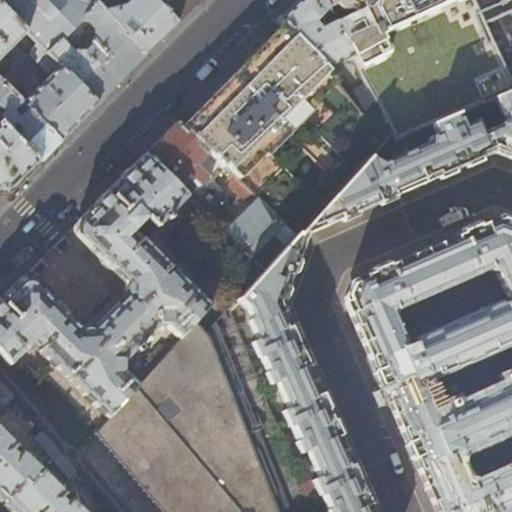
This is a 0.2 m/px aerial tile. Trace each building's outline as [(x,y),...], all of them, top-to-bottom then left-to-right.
[(0,0),(0,8),(24,33),(36,45),(95,103),(122,76),(143,55),(92,0),(0,0)] [(92,0),(143,55),(159,39),(196,0),(92,0)] [(323,68),(349,56),(319,0),(296,0),(294,3),(277,20),(285,29),(318,62),(323,68)] [(511,0),(319,0),(349,56),(364,84),(373,102),(391,133),(394,138),(431,123),(454,114),(492,97),(511,88),(511,0)] [(0,58),(24,33),(0,8),(0,58)] [(296,237),(299,234),(368,159),(391,133),(373,102),(359,112),(343,92),(323,68),(318,62),(285,29),(275,39),(225,89),(183,132),(219,168),(223,165),(234,176),(250,193),(257,200),(281,222),(294,235),(296,237)] [(29,57),(50,78),(41,86),(31,77),(24,85),(24,92),(30,98),(23,105),(27,111),(58,141),(75,124),(95,103),(36,45),(31,49),(29,57)] [(10,113),(19,104),(0,84),(0,111),(3,114),(0,117),(0,118),(1,120),(0,121),(0,126),(36,163),(48,151),(58,141),(27,111),(17,120),(10,113)] [(373,102),(364,84),(343,92),(359,112),(373,102)] [(511,88),(492,97),(503,122),(480,132),(490,154),(494,152),(511,159),(511,88)] [(431,123),(435,132),(427,136),(426,144),(408,151),(422,183),(461,167),(490,154),(480,132),(474,120),(460,126),(454,114),(431,123)] [(220,169),(219,168),(183,132),(174,125),(162,138),(143,157),(172,186),(184,174),(195,186),(190,191),(214,214),(218,211),(222,214),(227,209),(213,196),(219,189),(210,179),(220,169)] [(0,192),(8,192),(22,177),(36,163),(0,126),(0,192)] [(377,165),(368,159),(299,234),(305,238),(307,234),(312,232),(383,201),(422,183),(408,151),(377,165)] [(194,322),(207,306),(140,240),(137,241),(130,233),(143,219),(153,229),(163,219),(167,222),(170,219),(167,216),(184,199),(172,186),(143,157),(122,177),(82,219),(70,230),(96,256),(97,261),(103,267),(107,271),(110,270),(124,284),(123,291),(125,295),(91,330),(86,327),(79,329),(65,316),(65,311),(55,303),(53,303),(24,276),(0,301),(0,355),(8,366),(33,341),(41,348),(39,351),(40,353),(108,419),(136,387),(120,371),(119,364),(133,351),(136,353),(139,350),(137,347),(141,342),(144,344),(146,342),(144,339),(157,326),(166,326),(179,338),(194,322)] [(244,199),(250,193),(234,176),(228,182),(244,199)] [(281,222),(257,200),(225,232),(250,257),(281,222)] [(511,224),(495,218),(469,229),(423,250),(440,290),(486,269),(494,271),(498,280),(511,273),(511,224)] [(296,237),(294,235),(238,300),(248,309),(251,316),(247,320),(250,326),(282,312),(279,304),(292,271),(305,238),(299,234),(296,237)] [(440,290),(423,250),(381,268),(353,280),(344,302),(360,340),(396,324),(392,317),(395,309),(440,290)] [(502,304),(496,301),(454,320),(472,361),(511,343),(511,273),(498,280),(507,301),(502,304)] [(279,392),(311,378),(291,333),(282,312),(250,326),(256,339),(250,343),(255,357),(259,357),(265,373),(263,374),(267,385),(274,383),(279,392)] [(472,361),(454,320),(413,339),(412,344),(407,347),(405,346),(396,324),(360,340),(378,380),(389,406),(392,411),(427,396),(422,383),(472,361)] [(204,334),(194,322),(179,338),(166,352),(149,371),(136,387),(108,419),(95,434),(109,450),(157,507),(161,511),(291,511),(214,324),(204,334)] [(166,352),(159,346),(141,364),(149,371),(166,352)] [(511,381),(508,376),(501,377),(503,385),(486,393),(503,432),(511,428),(511,381)] [(342,447),(311,378),(279,392),(286,409),(280,413),(286,427),(289,427),(292,432),(296,442),(293,444),(298,455),(304,452),(310,462),(342,447)] [(0,382),(0,410),(13,398),(0,382)] [(503,432),(486,393),(455,407),(453,406),(452,402),(446,404),(448,410),(436,415),(427,396),(392,411),(408,447),(423,482),(458,468),(452,452),(452,451),(458,449),(462,451),(503,432)] [(0,427),(0,498),(3,502),(24,482),(29,488),(44,472),(19,446),(22,443),(10,431),(6,434),(0,427)] [(34,438),(54,462),(61,454),(41,431),(34,438)] [(369,511),(352,472),(342,447),(310,462),(317,479),(310,482),(316,496),(320,497),(326,511),(324,511),(369,511)] [(61,454),(54,462),(70,480),(77,473),(73,469),(61,454)] [(511,511),(511,467),(472,485),(466,482),(458,468),(423,482),(435,511),(511,511)] [(24,482),(3,502),(13,511),(85,511),(82,509),(85,505),(76,497),(73,500),(44,472),(29,488),(24,482)]
